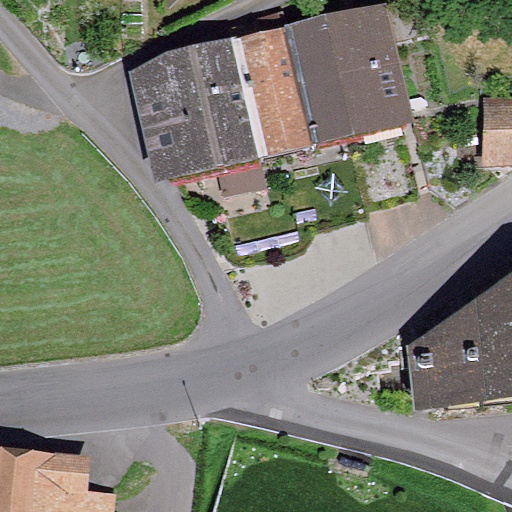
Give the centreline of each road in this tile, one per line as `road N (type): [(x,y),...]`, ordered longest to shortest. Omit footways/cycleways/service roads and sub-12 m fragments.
road 1 (residential): [(64,94),(176,215),(250,370)]
road 2 (tertiary): [(511,221),(250,370)]
road 3 (tertiary): [(250,370),(0,400)]
road 4 (residential): [(64,94),(263,0)]
road 5 (residential): [(250,370),(311,412),(450,443)]
